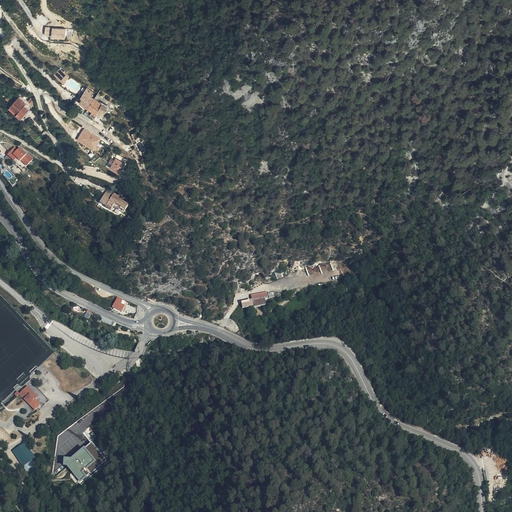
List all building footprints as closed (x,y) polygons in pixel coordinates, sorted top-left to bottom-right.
[(66,36),(67,27),(46,25),(46,32),(53,33),(53,35),(66,36)] [(63,51),(60,56),(65,60),(69,55),(63,51)] [(62,79),(68,73),(60,67),(56,72),(62,79)] [(71,75),(68,73),(62,79),(65,81),(71,75)] [(96,113),(103,99),(90,91),(86,97),(88,98),(86,103),(88,104),(86,108),(96,113)] [(25,99),(21,96),(13,104),(19,111),(18,112),(22,117),(31,109),(26,104),(23,101),(25,99)] [(35,105),(38,103),(35,97),(30,96),(27,99),(35,105)] [(114,105),(103,99),(96,113),(100,115),(102,112),(104,113),(109,115),(114,105)] [(101,138),(85,127),(78,137),(94,148),(101,138)] [(144,130),(138,134),(138,135),(140,137),(141,139),(148,135),(144,130)] [(20,147),(15,152),(25,161),(26,160),(32,166),(38,159),(32,153),(31,154),(25,148),(23,150),(20,147)] [(120,172),(126,163),(117,157),(111,167),(120,172)] [(109,190),(102,200),(107,203),(106,205),(113,209),(114,206),(125,212),(130,203),(109,190)] [(107,203),(102,200),(99,204),(121,217),(125,212),(114,206),(113,209),(106,205),(107,203)] [(128,303),(118,297),(114,306),(122,311),(125,306),(126,306),(128,303)] [(271,298),(248,302),(249,308),(260,306),(260,307),(272,305),(271,298)] [(34,401),(37,398),(40,396),(30,384),(21,391),(19,390),(17,392),(19,395),(21,393),(30,402),(30,403),(34,401)] [(37,408),(41,405),(38,401),(35,403),(34,401),(30,403),(35,409),(37,408)] [(72,458),(65,457),(64,467),(68,466),(83,483),(108,458),(92,440),(72,458)] [(13,449),(27,472),(37,466),(33,459),(36,457),(30,448),(27,450),(23,443),(13,449)]
